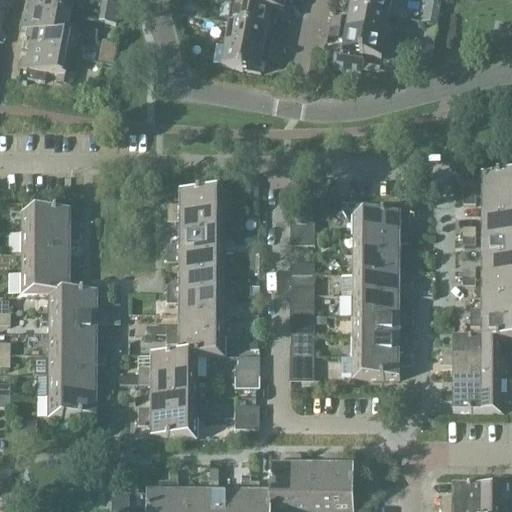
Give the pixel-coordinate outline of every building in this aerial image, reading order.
[(25,0),(25,1),(29,1),(27,11),(68,19),(70,7),(81,9),(83,1),(78,0),(25,0)] [(244,0),(244,7),(283,14),(285,3),(302,7),(303,0),(244,0)] [(392,0),(347,0),(351,1),(349,11),(389,19),(392,0)] [(288,15),(283,14),(244,7),(232,4),(228,26),(268,33),(270,23),(286,26),(288,15)] [(20,31),(26,32),(81,42),(83,32),(71,30),(70,33),(65,32),(68,19),(27,11),(25,22),(21,21),(20,31)] [(389,19),(349,11),(347,22),(330,19),(328,30),(385,40),(389,19)] [(224,48),(281,58),(283,47),(266,44),(268,33),(228,26),(224,48)] [(381,62),(385,40),(328,30),(326,40),(343,43),(340,61),(334,60),(332,73),(360,78),(362,65),(359,64),(360,58),(381,62)] [(26,32),(24,41),(27,42),(26,52),(66,59),(69,48),(80,50),(81,42),(26,32)] [(85,33),(83,41),(95,43),(96,35),(85,33)] [(434,64),(437,41),(425,39),(422,63),(434,64)] [(100,45),(99,54),(115,57),(117,48),(100,45)] [(279,68),(281,58),(224,48),(220,69),(238,73),(242,74),(242,73),(260,76),(262,65),(279,68)] [(64,71),(66,59),(26,52),(24,62),(20,61),(18,71),(27,73),(45,76),(56,78),(54,87),(72,90),(76,73),(64,71)] [(43,85),(45,76),(27,73),(25,82),(43,85)] [(511,178),(481,178),(481,200),(511,199),(511,178)] [(462,191),(462,200),(475,200),(475,191),(462,191)] [(165,208),(165,217),(223,217),(223,196),(176,196),(176,208),(165,208)] [(511,199),(481,200),(481,220),(511,220),(511,199)] [(475,200),(462,200),(462,208),(475,208),(475,200)] [(21,215),(20,236),(78,237),(78,228),(67,228),(67,215),(21,215)] [(176,226),(176,238),(223,238),(223,217),(165,217),(165,226),(176,226)] [(353,217),(353,239),(410,239),(410,230),(400,230),(400,218),(353,217)] [(511,240),(511,220),(481,220),(481,240),(511,240)] [(290,227),(290,238),(314,238),(314,227),(290,227)] [(462,232),(462,240),(475,240),(475,232),(462,232)] [(20,236),(20,257),(67,257),(67,245),(78,246),(78,237),(20,236)] [(223,238),(176,238),(176,249),(165,249),(165,258),(222,258),(223,238)] [(314,238),(290,238),(290,250),(314,250),(314,238)] [(353,259),(400,259),(400,248),(410,248),(410,239),(353,239),(353,259)] [(475,240),(462,240),(462,249),(475,249),(475,240)] [(511,240),(481,240),(481,261),(511,260),(511,240)] [(20,277),(78,277),(78,269),(67,269),(67,257),(20,257),(20,277)] [(175,267),(175,278),(222,279),(222,258),(165,258),(165,267),(175,267)] [(353,259),(353,279),(410,280),(410,271),(400,271),(400,259),(353,259)] [(511,260),(481,261),(480,281),(511,281),(511,260)] [(289,279),(313,279),(313,268),(290,268),(289,279)] [(462,272),(462,281),(474,281),(474,272),(462,272)] [(78,286),(78,277),(20,277),(20,298),(46,298),(67,298),(67,297),(67,286),(78,286)] [(222,279),(175,278),(175,290),(165,290),(165,299),(222,299),(222,279)] [(313,291),(313,279),(289,279),(289,290),(313,291)] [(353,279),(352,300),(400,300),(400,288),(410,288),(410,280),(353,279)] [(474,281),(462,281),(462,290),(474,290),(474,281)] [(511,301),(511,281),(480,281),(480,301),(511,301)] [(289,290),(289,299),(313,300),(313,291),(289,290)] [(95,298),(67,297),(67,298),(46,298),(46,318),(105,319),(105,310),(94,310),(95,298)] [(222,319),(222,299),(165,299),(165,307),(175,308),(175,319),(222,319)] [(313,309),(313,300),(289,299),(289,308),(313,309)] [(352,320),(410,320),(410,312),(399,312),(400,300),(352,300),(352,320)] [(511,322),(511,301),(480,301),(480,313),(470,313),(470,322),(511,322)] [(0,306),(0,318),(8,318),(8,307),(0,306)] [(313,320),(313,309),(289,308),(289,320),(313,320)] [(119,310),(105,310),(105,319),(118,319),(119,310)] [(8,318),(0,318),(0,329),(8,330),(8,318)] [(46,318),(46,339),(94,339),(94,328),(105,328),(105,319),(46,318)] [(222,340),(222,319),(175,319),(175,331),(165,331),(165,340),(222,340)] [(313,331),(313,320),(289,320),(289,331),(313,331)] [(352,320),(352,341),(399,341),(399,329),(410,329),(410,320),(352,320)] [(511,322),(470,322),(470,331),(480,331),(480,342),(480,343),(500,343),(511,343),(511,322)] [(46,339),(47,359),(105,360),(105,351),(94,351),(94,339),(46,339)] [(222,361),(222,340),(165,340),(165,348),(175,348),(175,359),(175,360),(194,360),(194,361),(222,361)] [(352,361),(410,361),(410,352),(399,352),(399,341),(352,341),(352,361)] [(442,352),(442,361),(499,361),(500,343),(480,343),(480,342),(452,342),(453,352),(442,352)] [(0,347),(0,358),(8,359),(8,347),(0,347)] [(289,349),(289,361),(313,361),(313,349),(289,349)] [(47,359),(47,380),(94,380),(94,369),(105,369),(105,360),(47,359)] [(194,381),(194,361),(194,360),(175,360),(175,359),(147,359),(147,372),(137,372),(137,381),(194,381)] [(234,361),(233,381),(257,381),(258,361),(234,361)] [(313,361),(289,361),(289,372),(313,372),(313,361)] [(409,370),(410,361),(352,361),(352,382),(399,382),(399,370),(409,370)] [(452,369),(452,379),(499,379),(499,361),(442,361),(442,369),(452,369)] [(499,397),(499,379),(452,379),(452,388),(442,388),(442,397),(499,397)] [(47,400),(104,401),(105,392),(94,392),(94,380),(47,380),(47,400)] [(147,390),(147,401),(194,401),(194,381),(137,381),(137,389),(147,390)] [(257,381),(233,381),(233,393),(257,393),(257,381)] [(499,416),(499,397),(442,397),(442,406),(452,406),(452,416),(499,416)] [(104,409),(104,401),(47,400),(47,422),(94,422),(94,409),(104,409)] [(238,410),(259,409),(258,400),(237,401),(238,410)] [(194,401),(147,401),(147,413),(136,413),(136,421),(194,422),(194,401)] [(233,411),(233,422),(257,422),(257,411),(233,411)] [(194,443),(194,422),(136,421),(136,430),(147,430),(147,443),(194,443)] [(257,422),(233,422),(233,434),(257,434),(257,422)] [(270,511),(290,511),(291,458),(282,458),(282,469),(270,469),(270,497),(270,511)] [(290,511),(311,511),(311,469),(300,469),(300,459),(291,458),(290,511)] [(331,511),(332,459),(323,459),(323,469),(311,469),(311,511),(331,511)] [(341,459),(332,459),(331,511),(352,511),(353,469),(341,469),(341,459)] [(146,511),(167,511),(168,486),(159,485),(159,496),(147,496),(146,511)] [(188,511),(188,496),(177,496),(177,486),(168,486),(167,511),(188,511)] [(200,496),(188,496),(188,511),(208,511),(209,486),(200,486),(200,496)] [(208,511),(229,511),(229,496),(218,496),(218,486),(209,486),(208,511)] [(249,511),(250,486),(241,486),(241,496),(229,496),(229,511),(249,511)] [(270,511),(270,497),(259,496),(259,486),(250,486),(249,511),(270,511)] [(441,499),(441,508),(498,508),(498,490),(452,489),(452,499),(441,499)] [(111,501),(111,511),(128,511),(129,502),(111,501)]
